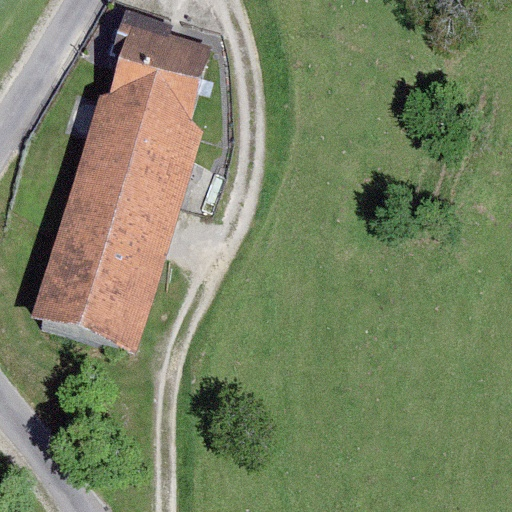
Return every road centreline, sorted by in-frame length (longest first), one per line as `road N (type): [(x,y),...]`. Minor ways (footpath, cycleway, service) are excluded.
road 1 (track): [(0,392),(76,511)]
road 2 (track): [(71,0),(0,114)]
